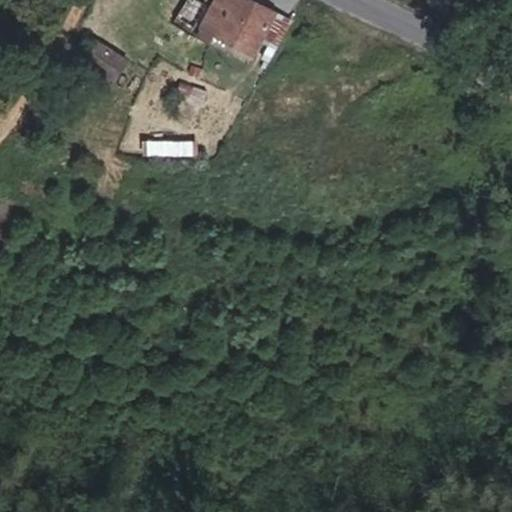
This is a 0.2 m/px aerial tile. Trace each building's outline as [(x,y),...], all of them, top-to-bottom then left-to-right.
[(209,31),(224,4),(216,0),(199,0),(189,19),(209,31)] [(226,0),(224,4),(209,31),(207,36),(220,42),(226,32),(264,53),(271,40),(287,13),(263,0),(226,0)] [(302,21),(287,13),(271,40),(286,49),(302,21)] [(118,85),(135,57),(106,40),(89,67),(118,85)] [(329,100),(264,86),(258,115),(322,129),(329,100)]
